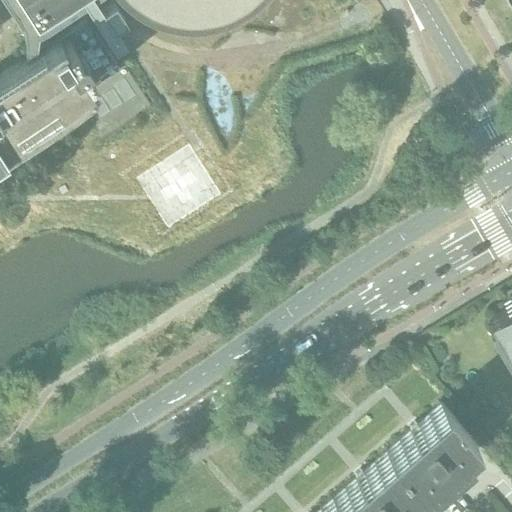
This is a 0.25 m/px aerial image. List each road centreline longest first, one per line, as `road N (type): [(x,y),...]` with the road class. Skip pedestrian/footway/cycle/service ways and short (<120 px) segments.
road 1 (secondary): [(511,175),(0,497)]
road 2 (secondary): [(28,511),(511,226)]
road 3 (residential): [(420,0),(511,158)]
